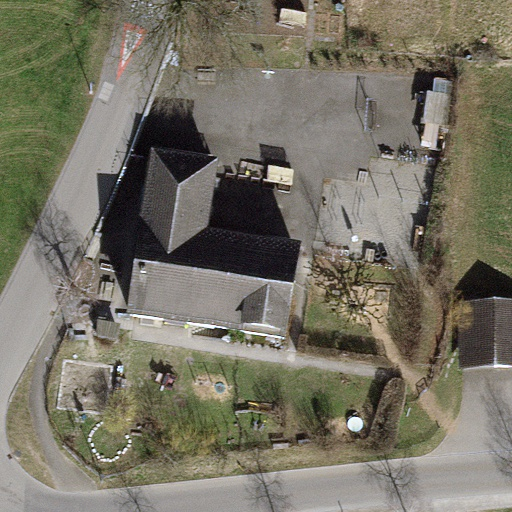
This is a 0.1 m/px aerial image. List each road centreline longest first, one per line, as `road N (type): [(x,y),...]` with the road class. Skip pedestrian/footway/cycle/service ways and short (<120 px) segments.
road 1 (tertiary): [(156,0),(131,92),(0,353)]
road 2 (unclassified): [(172,511),(511,477)]
